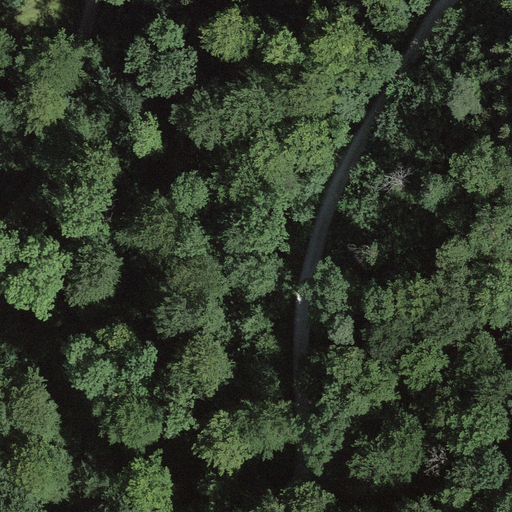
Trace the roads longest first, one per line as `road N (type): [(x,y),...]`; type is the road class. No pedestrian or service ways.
road 1 (track): [(289,511),(301,440),(299,313),(322,223),(449,0)]
road 2 (track): [(296,511),(415,422),(511,371)]
road 3 (track): [(97,0),(50,140),(0,226)]
